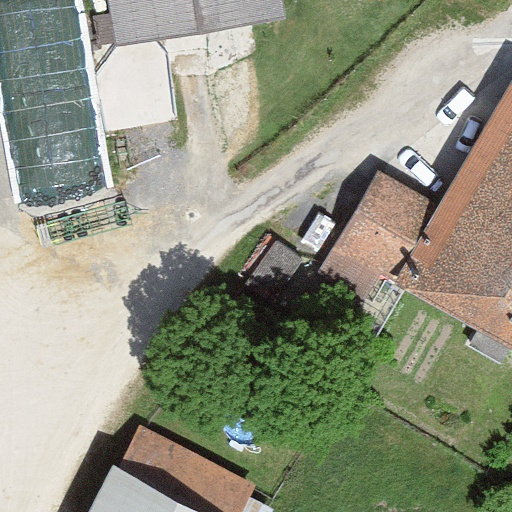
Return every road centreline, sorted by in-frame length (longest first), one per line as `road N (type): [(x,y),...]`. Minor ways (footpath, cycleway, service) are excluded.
road 1 (residential): [(126,300),(243,212),(511,34)]
road 2 (track): [(34,511),(126,300)]
